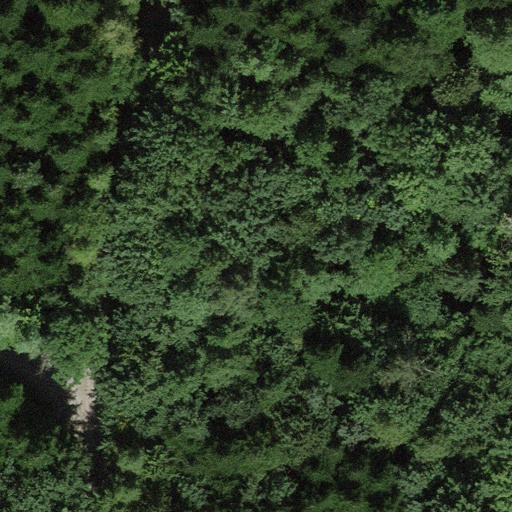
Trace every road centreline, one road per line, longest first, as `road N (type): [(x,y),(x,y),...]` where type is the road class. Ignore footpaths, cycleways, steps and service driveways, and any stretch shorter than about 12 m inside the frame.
road 1 (unclassified): [(176,0),(110,286),(105,511)]
road 2 (track): [(107,422),(0,345)]
